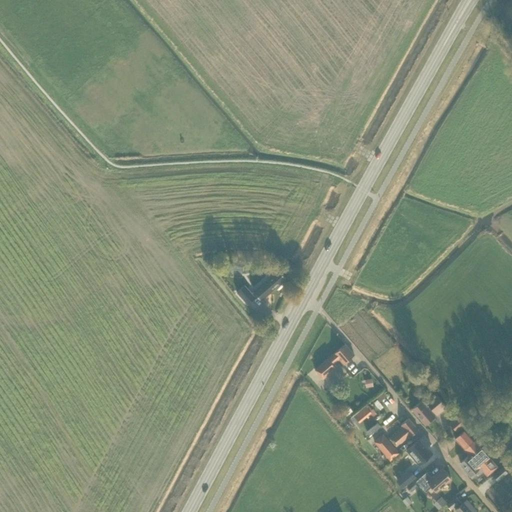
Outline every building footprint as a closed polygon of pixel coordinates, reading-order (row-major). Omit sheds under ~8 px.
[(244,261),(232,260),(231,268),(243,269),(244,261)] [(289,274),(284,268),(280,272),(278,270),(254,292),(261,300),(285,278),(289,274)] [(248,304),(255,298),(244,285),(237,292),(248,304)] [(354,355),(345,344),(336,351),(337,352),(334,354),(333,353),(314,370),(322,379),(335,368),(332,365),(337,361),(341,366),(346,362),(354,355)] [(366,387),(373,386),(371,378),(365,380),(366,387)] [(446,407),(434,393),(423,403),(421,401),(411,409),(425,425),(435,417),(433,415),(435,414),(436,415),(446,407)] [(354,413),(360,421),(375,409),(369,401),(354,413)] [(456,432),(465,425),(457,416),(449,424),(456,432)] [(396,446),(407,436),(408,438),(418,430),(408,418),(401,425),(402,426),(389,438),(394,444),(396,446)] [(487,476),(497,467),(465,430),(454,439),(469,455),(461,462),(463,464),(461,466),(470,476),(471,478),(476,473),(478,474),(482,471),(487,476)] [(390,460),(398,453),(392,446),(392,445),(382,434),(374,441),(384,453),(390,460)] [(436,450),(424,435),(419,439),(421,440),(412,448),(411,446),(408,448),(410,450),(413,448),(423,461),(427,465),(436,458),(432,453),(436,450)] [(502,467),(492,476),(497,481),(508,473),(502,467)] [(451,479),(442,469),(431,478),(426,472),(416,481),(425,492),(432,486),(436,492),(451,479)] [(409,470),(397,480),(403,487),(415,477),(409,470)] [(411,492),(417,487),(412,481),(406,487),(411,492)] [(407,506),(412,502),(407,496),(402,500),(407,506)] [(451,510),(461,502),(456,496),(446,504),(451,510)] [(455,510),(456,511),(473,511),(475,511),(466,500),(455,510)]
